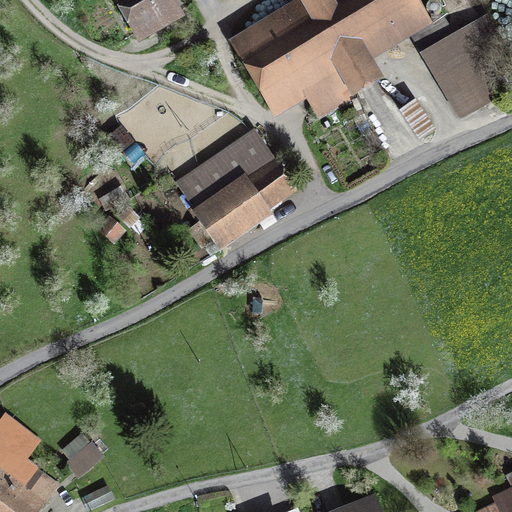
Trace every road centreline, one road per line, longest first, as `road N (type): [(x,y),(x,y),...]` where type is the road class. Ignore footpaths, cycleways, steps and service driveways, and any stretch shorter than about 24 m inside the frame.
road 1 (unclassified): [(511,125),(397,177),(122,325),(0,377)]
road 2 (track): [(511,451),(439,436),(143,511)]
road 3 (track): [(324,215),(294,159),(261,124),(88,51),(29,0)]
